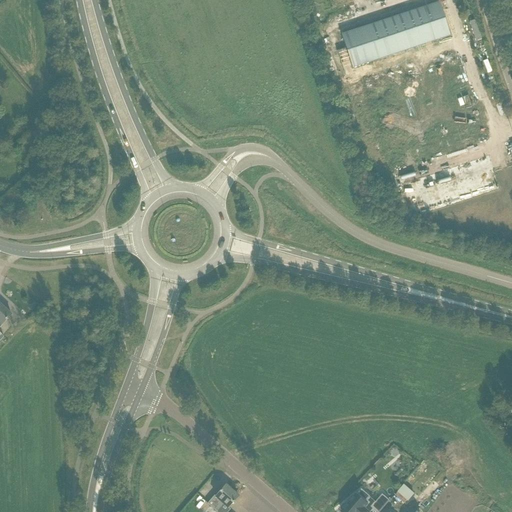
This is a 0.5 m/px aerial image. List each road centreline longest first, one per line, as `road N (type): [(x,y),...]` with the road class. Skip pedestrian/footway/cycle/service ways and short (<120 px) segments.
road 1 (unclassified): [(511,285),(349,229),(275,161),(249,152)]
road 2 (primary): [(77,0),(149,202)]
road 3 (primary): [(219,260),(425,295)]
road 4 (primary): [(425,295),(227,229)]
road 5 (primary): [(175,189),(121,87),(96,0)]
road 6 (unclassified): [(288,511),(141,392)]
road 7 (secondary): [(126,387),(91,511)]
road 8 (secondary): [(97,511),(141,392)]
road 9 (secondary): [(141,392),(182,279)]
